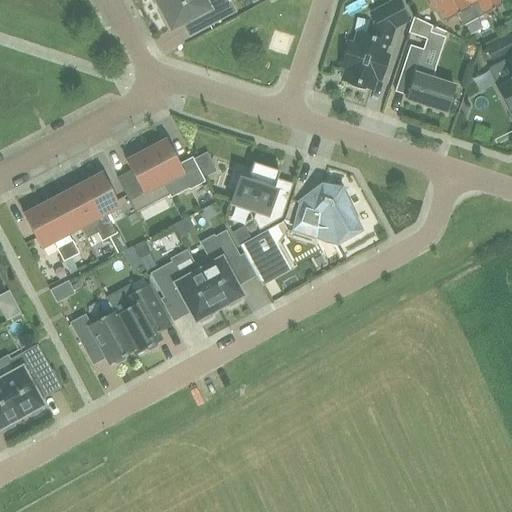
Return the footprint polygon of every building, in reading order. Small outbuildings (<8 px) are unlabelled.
[(203,0),(170,0),(157,7),(170,32),(172,31),(202,15),(208,26),(207,27),(208,28),(236,13),(229,0),(209,0),(205,2),(203,0)] [(476,18),(477,19),(484,16),(501,7),(500,6),(496,0),(427,0),(433,10),(437,8),(444,23),(472,9),(477,18),(476,18)] [(365,89),(366,88),(371,90),(375,79),(380,80),(387,58),(383,56),(386,45),(385,44),(389,31),(407,22),(396,2),(371,15),(376,24),(371,40),(358,35),(354,47),(350,45),(342,68),(347,70),(343,81),(349,83),(350,85),(351,86),(352,88),(354,89),(356,90),(357,90),(359,90),(361,90),(363,90),(365,89)] [(408,35),(428,41),(432,28),(413,19),(408,35)] [(392,53),(399,56),(408,33),(401,30),(392,53)] [(452,87),(431,80),(435,70),(420,65),(424,52),(410,47),(402,72),(415,77),(407,102),(445,115),(454,87),(453,87),(452,87)] [(511,57),(505,61),(511,74),(511,79),(497,87),(511,115),(511,57)] [(146,152),(163,185),(182,175),(191,192),(206,185),(193,161),(179,168),(165,142),(146,152)] [(129,203),(163,185),(146,152),(126,163),(131,173),(118,181),(129,203)] [(273,192),(277,180),(279,173),(252,164),(246,183),(240,181),(232,205),(256,212),(253,220),(259,231),(281,218),(287,202),(273,198),(275,192),(273,192)] [(81,186),(99,219),(119,209),(101,176),(81,186)] [(62,196),(80,229),(99,219),(81,186),(62,196)] [(315,205),(304,202),(294,230),(317,238),(328,231),(336,246),(344,241),(344,242),(346,241),(345,240),(348,239),(348,240),(350,239),(349,238),(351,237),(352,238),(354,237),(353,236),(361,232),(339,192),(321,186),(315,205)] [(43,206),(61,239),(80,229),(62,196),(43,206)] [(221,205),(205,213),(212,229),(229,222),(221,205)] [(41,250),(61,239),(43,206),(23,217),(41,250)] [(111,222),(103,226),(110,240),(118,235),(111,222)] [(110,240),(103,226),(94,230),(102,244),(110,240)] [(289,268),(276,245),(282,237),(276,227),(250,241),(240,247),(260,284),(289,268)] [(240,247),(250,241),(244,229),(233,235),(240,247)] [(195,266),(219,310),(227,306),(229,309),(241,302),(239,299),(242,297),(228,272),(232,270),(229,264),(240,258),(225,232),(213,239),(220,252),(208,259),(195,266)] [(64,246),(72,260),(80,255),(73,242),(64,246)] [(64,246),(56,251),(64,264),(72,260),(64,246)] [(117,259),(107,272),(119,280),(129,268),(117,259)] [(179,275),(172,263),(150,275),(164,300),(175,294),(178,299),(181,298),(195,323),(198,321),(200,325),(212,318),(210,315),(219,310),(195,266),(179,275)] [(134,352),(136,356),(145,351),(149,352),(157,348),(158,343),(161,342),(157,335),(170,328),(147,287),(124,299),(130,309),(116,317),(115,317),(134,352)] [(114,313),(113,314),(90,326),(85,317),(70,325),(83,348),(96,341),(110,365),(113,364),(117,365),(124,361),(126,357),(134,352),(115,317),(116,317),(114,313)] [(0,380),(0,382),(21,419),(28,415),(30,419),(43,412),(41,408),(43,407),(36,393),(41,390),(37,381),(51,373),(37,346),(9,362),(15,372),(0,380)] [(21,419),(0,382),(0,430),(1,431),(2,434),(15,427),(13,424),(21,419)]
